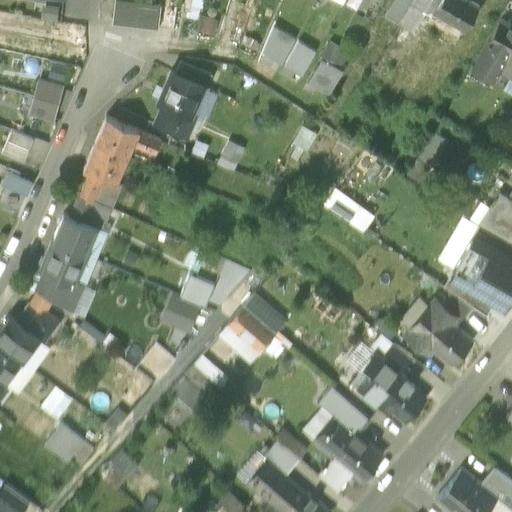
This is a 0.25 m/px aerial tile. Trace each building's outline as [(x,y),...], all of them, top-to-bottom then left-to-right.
[(203,0),(192,0),(191,7),(186,9),(185,16),(197,18),(199,8),(202,9),(203,0)] [(394,0),(384,16),(397,24),(412,0),(394,0)] [(441,0),(412,0),(397,24),(411,33),(425,10),(433,15),(441,0)] [(479,7),(466,0),(441,0),(433,15),(464,32),(479,7)] [(127,3),(115,2),(112,25),(124,26),(127,3)] [(137,4),(127,3),(124,26),(135,27),(137,4)] [(11,6),(0,4),(0,13),(9,15),(11,6)] [(148,6),(137,4),(135,27),(138,28),(146,29),(148,6)] [(160,7),(148,6),(146,29),(157,30),(160,7)] [(176,8),(165,6),(162,31),(173,32),(176,8)] [(511,25),(500,19),(472,67),(493,80),(499,69),(506,56),(511,46),(511,25)] [(262,52),(280,64),(294,39),(273,27),(262,52)] [(284,65),(300,76),(314,51),(298,42),(284,65)] [(328,45),(321,57),(335,65),(342,52),(328,45)] [(511,59),(506,56),(499,69),(511,76),(511,59)] [(211,75),(180,61),(177,67),(174,73),(203,86),(203,87),(206,88),(211,75)] [(321,61),(307,83),(328,95),(341,72),(321,61)] [(174,73),(170,71),(157,100),(163,103),(191,115),(191,114),(203,87),(203,86),(174,73)] [(60,89),(38,82),(34,98),(56,104),(60,89)] [(56,104),(34,98),(30,112),(52,119),(56,104)] [(191,115),(163,103),(153,125),(185,139),(195,115),(191,114),(191,115)] [(138,131),(106,117),(94,144),(127,158),(132,146),(138,132),(138,131)] [(300,123),(287,154),(303,160),(315,130),(300,123)] [(33,140),(11,131),(1,153),(23,162),(33,140)] [(161,141),(138,132),(132,146),(154,156),(161,141)] [(406,177),(419,186),(448,143),(432,133),(406,177)] [(127,158),(94,144),(82,171),(88,174),(103,180),(115,185),(127,158)] [(154,156),(132,146),(127,158),(148,168),(154,156)] [(10,169),(5,181),(29,191),(34,179),(10,169)] [(103,180),(88,174),(79,195),(93,202),(93,201),(103,180)] [(115,185),(103,180),(93,201),(110,209),(120,187),(115,185)] [(334,185),(323,201),(360,227),(371,211),(334,185)] [(511,202),(499,193),(477,225),(479,227),(510,247),(511,243),(511,202)] [(93,202),(79,195),(69,218),(84,224),(93,202)] [(110,209),(93,201),(93,202),(84,224),(96,229),(101,231),(110,209)] [(69,218),(63,215),(52,242),(84,256),(96,229),(84,224),(69,218)] [(511,248),(510,247),(479,227),(455,269),(475,280),(472,284),(474,285),(474,286),(496,299),(506,304),(511,293),(511,271),(499,264),(502,258),(508,262),(510,257),(511,254),(511,248)] [(84,256),(52,242),(40,269),(46,272),(60,278),(73,283),(84,256)] [(215,258),(194,250),(188,267),(208,276),(215,258)] [(60,278),(46,272),(36,293),(50,301),(60,278)] [(496,299),(474,286),(464,302),(472,308),(486,317),(491,308),(496,299)] [(202,334),(211,305),(168,291),(158,321),(202,334)] [(413,304),(399,320),(408,331),(429,306),(412,293),(407,300),(413,304)] [(464,302),(450,293),(440,305),(457,319),(456,320),(459,323),(465,316),(472,308),(464,302)] [(440,305),(434,300),(429,306),(408,331),(403,336),(426,355),(431,349),(452,367),(472,343),(455,328),(459,323),(456,320),(457,319),(440,305)] [(44,312),(30,303),(16,322),(38,339),(38,340),(41,342),(57,321),(44,312)] [(242,307),(228,322),(252,343),(265,327),(242,307)] [(16,322),(9,316),(0,328),(0,347),(20,363),(38,340),(38,339),(16,322)] [(376,354),(387,364),(398,374),(405,366),(411,359),(388,340),(376,354)] [(20,363),(0,347),(0,385),(2,387),(4,385),(20,363)] [(398,374),(387,364),(375,379),(392,393),(402,380),(403,381),(404,379),(398,374)] [(392,393),(375,379),(366,390),(382,404),(392,393)] [(392,393),(382,404),(404,422),(423,399),(403,381),(402,380),(392,393)] [(56,385),(41,405),(58,418),(73,399),(56,385)] [(369,420),(331,386),(317,402),(322,406),(336,419),(337,418),(356,434),(363,426),(369,420)] [(322,406),(302,430),(316,442),(336,419),(322,406)] [(336,419),(316,442),(338,461),(358,437),(356,434),(337,418),(336,419)] [(61,424),(44,446),(66,462),(83,442),(61,424)] [(380,456),(358,437),(338,461),(359,480),(380,456)] [(298,458),(278,440),(263,457),(268,461),(284,475),(292,464),(298,458)] [(122,447),(100,470),(113,483),(135,460),(122,447)] [(284,475),(268,461),(256,475),(255,474),(252,478),(253,479),(249,484),(280,511),(328,511),(307,493),(305,496),(286,479),(287,478),(284,475)] [(479,485),(461,469),(435,500),(449,511),(484,511),(495,499),(479,485)] [(511,511),(511,482),(493,469),(487,476),(479,485),(495,499),(511,511)] [(19,511),(27,501),(6,485),(0,493),(0,511),(19,511)]
